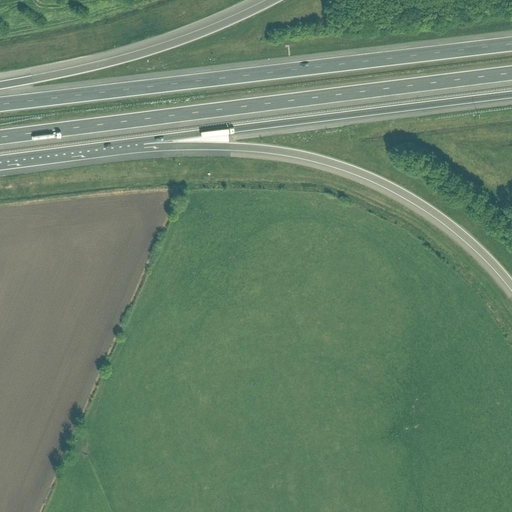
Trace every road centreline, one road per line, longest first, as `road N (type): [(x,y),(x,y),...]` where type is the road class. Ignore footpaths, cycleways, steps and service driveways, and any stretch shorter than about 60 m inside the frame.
road 1 (motorway): [(0,136),(511,73)]
road 2 (motorway): [(511,44),(0,105)]
road 3 (motorway): [(143,140),(293,152),(339,165),(452,225),(511,286)]
road 4 (motorway): [(143,140),(511,94)]
road 5 (motorway): [(275,0),(141,55),(0,85)]
road 6 (motorway): [(0,158),(143,140)]
